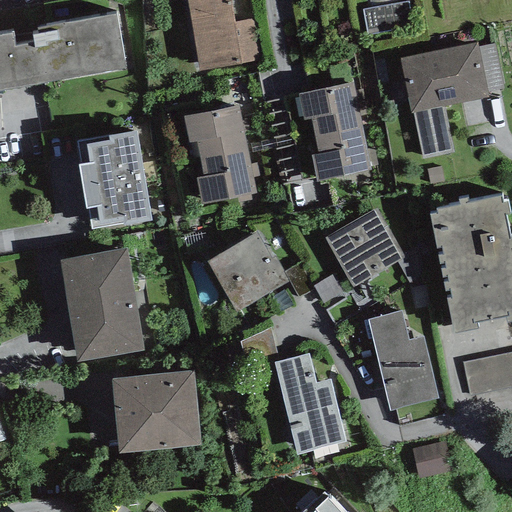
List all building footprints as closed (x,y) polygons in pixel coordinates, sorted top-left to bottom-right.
[(231,0),(187,0),(199,71),(261,61),(253,18),(235,21),(231,0)] [(12,31),(0,33),(0,89),(125,67),(116,12),(64,22),(67,38),(58,39),(57,29),(31,33),(32,42),(14,45),(12,31)] [(488,97),(477,42),(399,58),(410,113),(488,97)] [(311,118),(314,134),(362,125),(353,82),(298,93),(303,120),(311,118)] [(196,141),(199,156),(246,147),(238,104),(183,115),(188,142),(196,141)] [(370,170),(362,125),(314,134),(318,153),(311,155),(316,181),(370,170)] [(151,219),(136,129),(108,134),(108,136),(77,141),(91,227),(122,222),(122,224),(151,219)] [(255,192),(246,147),(199,156),(203,175),(195,177),(201,203),(255,192)] [(502,194),(436,207),(437,211),(429,212),(453,332),(477,327),(476,321),(505,315),(506,321),(511,319),(511,247),(505,211),(509,211),(506,199),(503,200),(502,194)] [(376,208),(324,238),(353,287),(404,257),(376,208)] [(271,258),(256,232),(207,261),(236,311),(288,281),(274,256),(271,258)] [(126,247),(59,258),(77,362),(144,351),(126,247)] [(401,310),(367,319),(390,410),(438,399),(422,337),(408,340),(401,310)] [(308,353),(273,362),(296,453),(346,441),(330,378),(316,382),(308,353)] [(511,353),(463,363),(470,396),(511,387),(511,353)] [(193,370),(111,378),(118,452),(201,444),(193,370)] [(448,441),(415,448),(422,477),(454,470),(448,441)] [(343,511),(324,491),(301,511),(343,511)]
